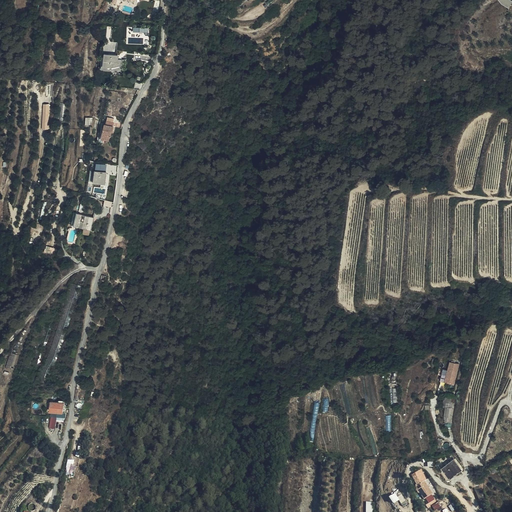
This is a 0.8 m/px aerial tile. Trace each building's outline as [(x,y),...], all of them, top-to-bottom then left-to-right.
[(121,68),(122,59),(118,59),(118,57),(109,56),(109,54),(104,54),(103,67),(121,68)] [(135,89),(136,82),(123,79),(122,83),(124,84),(123,86),(135,89)] [(111,135),(115,118),(107,117),(106,124),(104,124),(102,134),(110,135),(111,135)] [(103,182),(105,171),(94,169),(92,180),(103,182)] [(73,225),(84,228),(90,229),(93,216),(76,212),(73,225)] [(45,250),(55,253),(57,248),(47,245),(45,250)] [(82,285),(81,284),(73,282),(40,382),(49,385),(82,285)] [(61,299),(60,299),(55,297),(52,301),(43,316),(23,378),(33,382),(61,299)] [(0,416),(1,417),(29,334),(23,332),(20,337),(11,352),(0,385),(0,416)] [(454,394),(460,373),(451,370),(445,392),(454,394)] [(67,413),(68,401),(58,400),(58,402),(51,401),(50,411),(67,413)] [(462,468),(455,458),(444,465),(451,476),(462,468)] [(507,459),(501,462),(506,468),(509,465),(510,464),(507,459)] [(69,460),(68,469),(72,469),(71,474),(74,474),(76,461),(69,460)] [(433,492),(425,480),(416,485),(425,498),(433,492)] [(393,504),(399,501),(395,494),(389,497),(393,504)] [(428,508),(437,502),(435,499),(426,505),(428,508)] [(432,506),(435,511),(441,508),(438,503),(432,506)]
